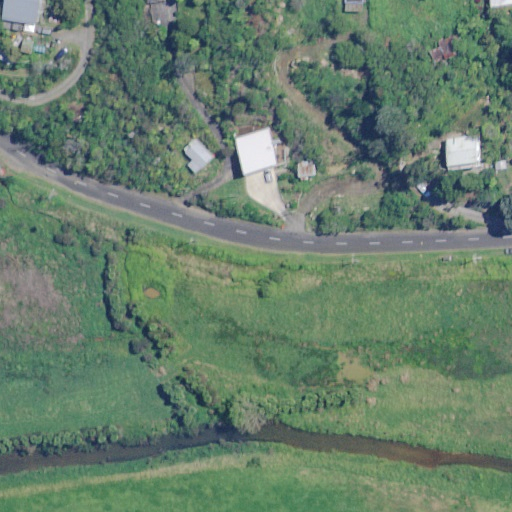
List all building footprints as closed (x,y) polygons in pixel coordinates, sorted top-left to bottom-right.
[(42,0),(9,0),(7,20),(15,22),(14,30),(23,31),(24,23),(39,25),(42,0)] [(511,0),(494,0),(496,8),(511,5),(511,0)] [(364,13),(365,4),(348,2),(347,11),(364,13)] [(23,34),(16,47),(33,56),(40,42),(23,34)] [(282,165),(269,129),(238,139),(250,176),(282,165)] [(191,134),(175,153),(200,173),(216,154),(191,134)] [(484,164),(480,135),(450,139),(453,167),(484,164)] [(300,163),(303,181),(311,180),(311,178),(317,176),(315,161),(300,163)]
